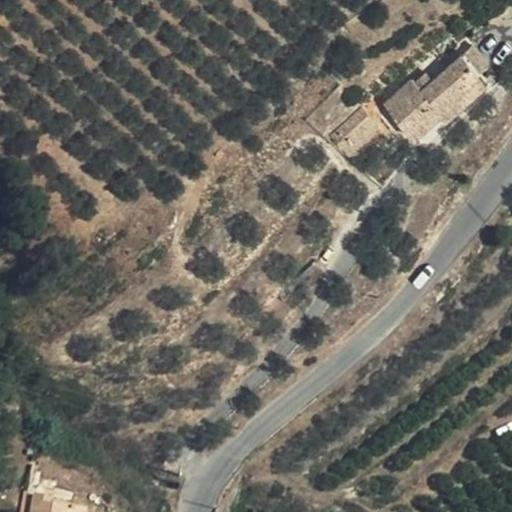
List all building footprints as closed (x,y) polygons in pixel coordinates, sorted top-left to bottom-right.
[(471,48),(464,55),(482,74),(489,67),(471,48)] [(489,82),(482,74),(464,55),(434,81),(423,92),(416,84),(413,80),(386,105),(415,138),(442,114),(455,102),(461,108),(489,82)] [(428,74),(416,84),(423,92),(434,81),(428,74)] [(447,120),(461,108),(455,102),(442,114),(447,120)] [(9,459),(4,486),(17,489),(22,461),(9,459)] [(83,511),(84,511),(65,508),(66,501),(35,495),(31,511),(83,511)]
